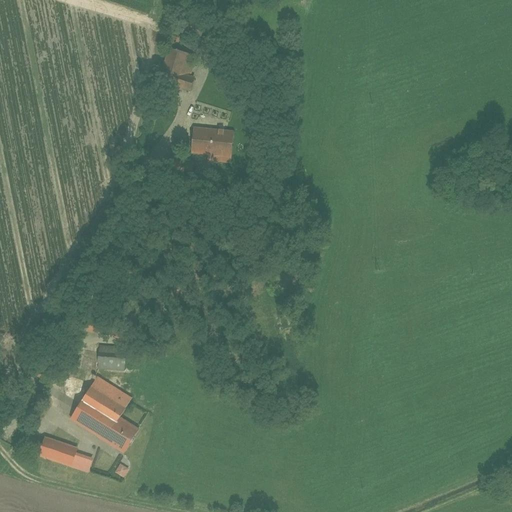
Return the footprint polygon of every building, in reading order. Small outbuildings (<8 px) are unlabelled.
[(176,50),(167,81),(191,88),(200,57),(176,50)] [(234,133),(199,129),(195,157),(230,162),(234,133)] [(192,164),(170,160),(168,173),(189,177),(192,164)] [(124,351),(102,348),(99,367),(122,371),(124,351)] [(48,369),(39,364),(33,373),(43,379),(48,369)] [(132,402),(98,381),(73,421),(123,451),(134,433),(119,424),(132,402)] [(94,456),(43,440),(37,457),(88,474),(94,456)] [(129,470),(119,464),(114,474),(123,479),(129,470)]
